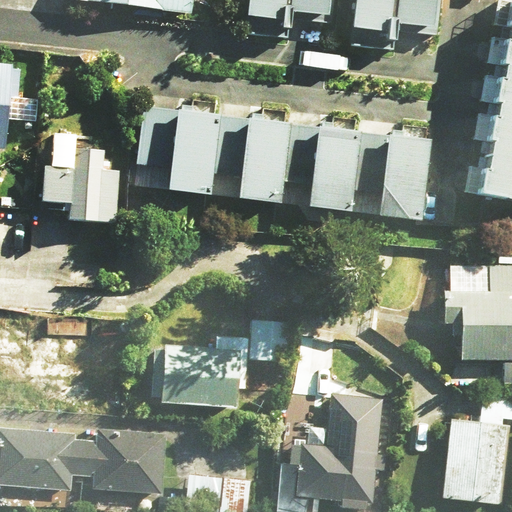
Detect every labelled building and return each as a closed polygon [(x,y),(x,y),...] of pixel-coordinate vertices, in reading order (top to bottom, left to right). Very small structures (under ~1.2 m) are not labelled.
[(90,0),(194,13),(195,0),(90,0)] [(252,0),(251,14),(286,18),(285,25),(295,26),(297,11),(333,14),(334,0),(252,0)] [(359,0),(357,26),(390,30),(390,38),(401,39),(403,23),(440,27),(442,0),(359,0)] [(15,64),(0,62),(0,151),(9,153),(14,104),(14,97),(21,98),(22,70),(15,69),(15,64)] [(511,79),(505,78),(499,117),(511,118),(511,79)] [(215,193),(217,174),(223,115),(145,106),(138,164),(175,168),(173,189),(215,193)] [(293,123),(223,115),(217,174),(246,177),(243,197),(285,202),(287,183),(293,123)] [(511,118),(499,117),(492,155),(511,158),(511,118)] [(365,131),(293,123),(287,183),(316,186),(313,207),(356,211),(358,190),(365,131)] [(436,139),(365,131),(358,190),(386,193),(384,214),(427,219),(436,139)] [(79,134),(56,133),(54,165),(46,164),(44,200),(74,202),(73,220),(117,222),(120,169),(106,168),(108,149),(79,148),(79,134)] [(511,158),(492,155),(486,194),(511,198),(511,158)] [(511,265),(446,266),(446,324),(465,324),(467,361),(511,360),(511,265)] [(294,322),(254,319),(251,359),(291,362),(294,322)] [(0,359),(29,362),(25,404),(97,411),(100,377),(67,375),(71,328),(0,321),(0,359)] [(165,397),(164,402),(240,407),(242,388),(248,389),(251,339),(219,337),(218,348),(169,345),(169,350),(157,349),(153,396),(165,397)] [(338,339),(315,338),(313,375),(337,375),(338,339)] [(384,399),(334,395),(330,446),(304,444),(299,496),(345,500),(344,507),(369,509),(369,502),(375,503),(384,399)] [(483,423),(453,419),(447,498),(504,503),(511,429),(511,426),(504,425),(505,419),(511,420),(511,398),(486,396),(483,423)] [(79,434),(0,427),(0,484),(74,490),(75,475),(95,477),(94,488),(164,494),(169,434),(100,428),(99,441),(78,439),(79,434)]
